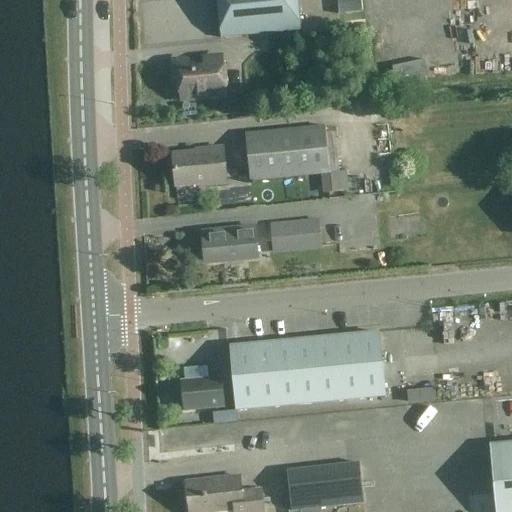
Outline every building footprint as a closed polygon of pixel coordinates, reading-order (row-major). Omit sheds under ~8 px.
[(300,30),(296,0),(216,0),(220,38),(300,30)] [(225,95),(222,58),(202,60),(202,68),(195,69),(186,62),(171,63),(173,83),(178,82),(180,100),(225,95)] [(329,174),(329,172),(338,172),(334,132),(325,133),(324,127),(244,135),(249,182),(329,174)] [(385,154),(395,153),(394,129),(384,129),(385,154)] [(226,184),(222,148),(202,150),(202,152),(172,155),(175,187),(202,184),(202,186),(226,184)] [(313,222),(273,227),(276,250),(315,246),(313,222)] [(207,234),(210,261),(256,257),(253,229),(207,234)] [(230,347),(236,411),(383,397),(377,333),(230,347)] [(181,382),(184,412),(223,408),(220,378),(181,382)] [(496,425),(511,409),(511,406),(507,401),(490,418),(496,425)] [(356,439),(363,432),(346,416),(339,424),(356,439)] [(317,421),(312,429),(329,440),(334,433),(317,421)] [(300,424),(294,433),(309,444),(315,435),(300,424)] [(511,511),(511,443),(489,445),(495,511),(511,511)] [(363,503),(358,463),(286,472),(291,511),(363,503)] [(262,511),(261,490),(241,493),(239,477),(185,483),(188,511),(219,511),(233,510),(233,511),(262,511)] [(274,506),(274,481),(264,481),(265,506),(274,506)]
